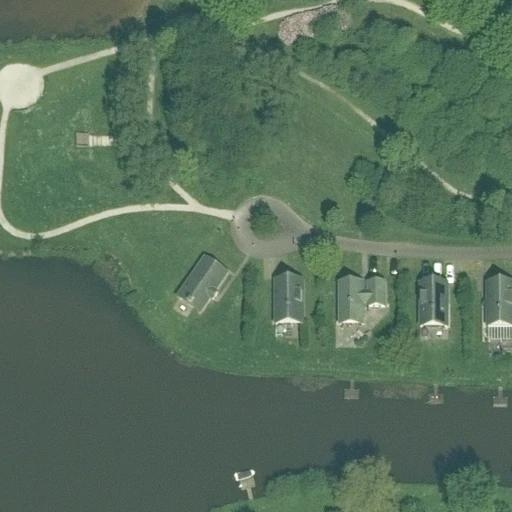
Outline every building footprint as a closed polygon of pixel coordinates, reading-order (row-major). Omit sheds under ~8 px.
[(118,141),(118,132),(92,134),(93,142),(118,141)] [(205,262),(178,301),(200,316),(210,302),(213,303),(217,297),(215,295),(228,277),(205,262)] [(303,284),(280,284),(280,304),(276,304),(276,328),(303,328),(303,284)] [(340,287),(340,329),(363,328),(363,306),(369,306),(369,311),(385,311),(385,286),(369,287),(369,297),(363,297),(363,287),(340,287)] [(444,307),(444,287),(421,287),(421,331),(448,331),(448,307),(444,307)] [(492,307),(488,307),(488,331),(511,330),(511,287),(492,287),(492,307)]
